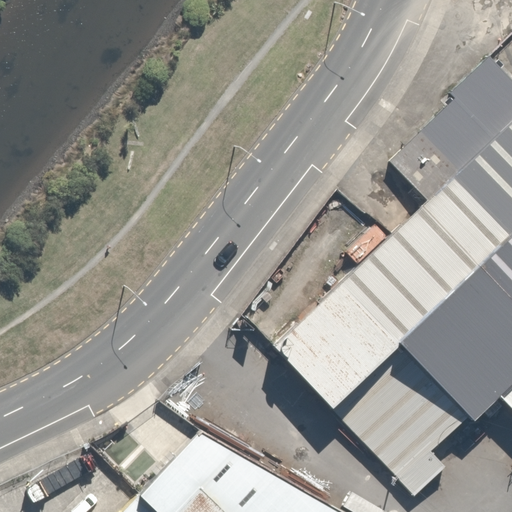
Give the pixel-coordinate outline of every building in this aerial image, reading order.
[(385,158),(422,196),(511,110),(511,81),(486,54),(447,91),(452,97),(385,158)] [(337,276),(394,336),(511,223),(511,110),(422,196),(337,276)] [(469,414),(491,392),(511,372),(511,223),(394,336),(464,409),(469,414)] [(394,336),(337,276),(268,340),(413,492),(442,465),(425,447),(464,409),(394,336)] [(511,372),(491,392),(511,414),(511,372)] [(311,511),(169,429),(89,511),(311,511)]
